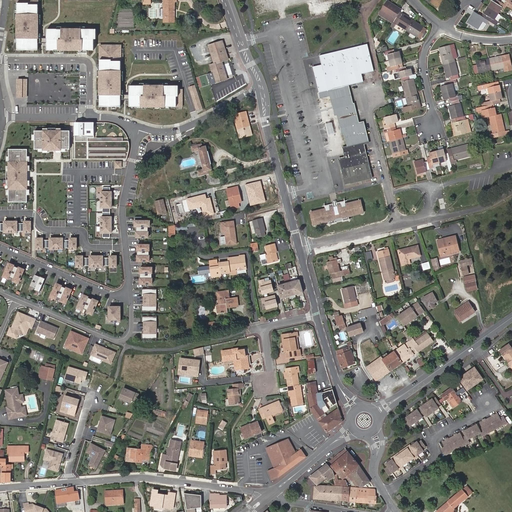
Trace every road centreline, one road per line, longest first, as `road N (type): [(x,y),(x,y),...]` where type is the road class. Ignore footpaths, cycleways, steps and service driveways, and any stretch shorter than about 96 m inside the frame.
road 1 (residential): [(268,495),(142,477),(68,482)]
road 2 (residential): [(14,296),(119,340),(129,328),(127,286)]
road 3 (tertiary): [(262,87),(298,246)]
road 4 (residential): [(139,127),(120,207),(127,286)]
road 5 (residential): [(384,493),(436,459),(431,440),(487,411),(488,403)]
road 6 (residential): [(90,116),(89,63),(0,59)]
road 7 (residential): [(127,286),(112,293),(0,245)]
road 8 (unknown): [(257,328),(247,252),(190,249)]
road 9 (residential): [(139,127),(177,129),(262,87)]
road 10 (primary): [(511,317),(408,390)]
